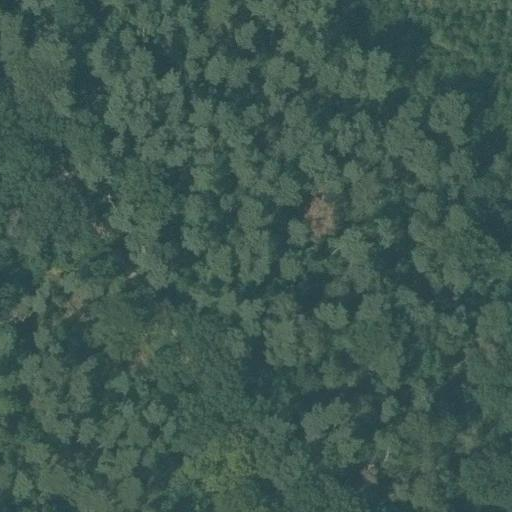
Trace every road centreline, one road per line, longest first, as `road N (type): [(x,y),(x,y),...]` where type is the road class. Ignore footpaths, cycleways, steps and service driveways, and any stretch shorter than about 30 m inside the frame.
road 1 (unknown): [(296,511),(0,81)]
road 2 (track): [(271,511),(0,116)]
